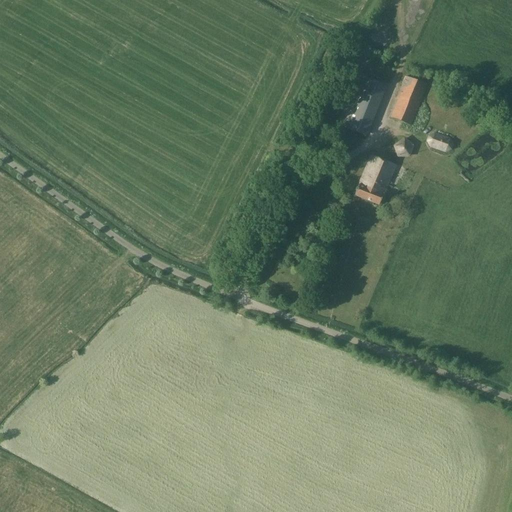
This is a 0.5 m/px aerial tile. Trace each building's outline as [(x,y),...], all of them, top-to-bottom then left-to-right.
[(387,86),(358,74),(338,126),(367,137),(387,86)] [(405,76),(399,91),(389,118),(411,126),(427,84),(405,76)] [(430,147),(445,153),(452,150),(454,145),(450,139),(435,133),(428,135),(426,141),(430,147)] [(413,145),(403,137),(393,145),(397,157),(410,156),(413,145)] [(379,206),(395,166),(370,156),(355,196),(379,206)] [(426,183),(416,203),(428,210),(439,190),(426,183)] [(402,217),(402,206),(385,205),(384,216),(402,217)]
